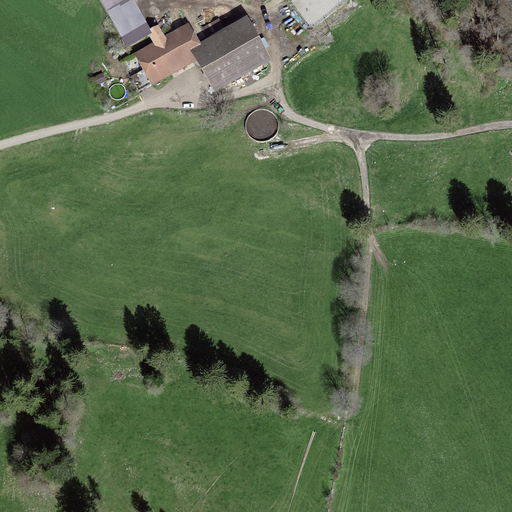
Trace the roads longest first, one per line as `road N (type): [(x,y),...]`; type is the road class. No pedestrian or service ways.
road 1 (track): [(511,129),(382,139),(287,115),(275,99),(273,61),(257,22),(280,0)]
road 2 (track): [(353,137),(363,165),(370,300),(350,437)]
road 3 (unclassified): [(274,83),(223,101),(155,103),(0,145)]
